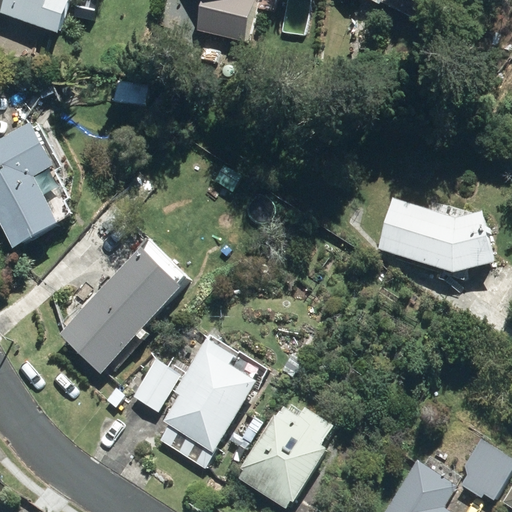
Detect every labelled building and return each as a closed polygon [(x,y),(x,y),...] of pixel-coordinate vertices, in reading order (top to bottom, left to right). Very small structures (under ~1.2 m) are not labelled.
[(0,0),(0,52),(0,51),(53,71),(63,43),(23,29),(20,36),(0,29),(0,18),(1,17),(61,38),(74,3),(66,0),(0,0)] [(99,22),(104,1),(96,0),(80,0),(77,17),(99,22)] [(211,0),(203,35),(251,47),(261,2),(252,0),(211,0)] [(367,0),(382,8),(384,4),(442,34),(459,0),(367,0)] [(69,52),(68,66),(81,68),(83,54),(69,52)] [(494,85),(511,85),(511,61),(495,60),(494,85)] [(38,88),(44,104),(57,98),(51,83),(38,88)] [(119,85),(116,108),(149,112),(152,90),(119,85)] [(163,97),(150,115),(163,124),(176,107),(163,97)] [(61,176),(38,133),(0,153),(0,222),(19,259),(64,235),(39,188),(61,176)] [(107,188),(96,200),(92,196),(75,215),(87,226),(89,225),(115,195),(107,188)] [(447,222),(397,206),(380,256),(456,280),(498,271),(487,219),(481,220),(480,220),(461,214),(451,211),(447,222)] [(183,293),(191,285),(153,247),(127,274),(129,276),(65,341),(104,380),(186,297),(183,293)] [(171,432),(163,445),(208,474),(261,392),(234,374),(240,364),(213,346),(191,380),(178,372),(176,375),(160,365),(136,402),(162,419),(179,393),(183,395),(180,399),(184,402),(167,429),(171,432)] [(294,358),(284,374),(295,381),(305,366),(294,358)] [(123,390),(109,406),(121,416),(134,400),(123,390)] [(278,423),(244,474),(295,508),(297,510),(332,457),(326,453),(338,434),(329,428),(309,415),(303,424),(288,415),(281,425),(278,423)] [(252,448),(260,436),(266,427),(258,422),(252,431),(244,443),(252,448)] [(471,481),(465,492),(483,504),(486,500),(497,507),(511,483),(511,462),(485,445),(468,471),(471,481)] [(450,511),(462,494),(423,468),(394,511),(450,511)]
